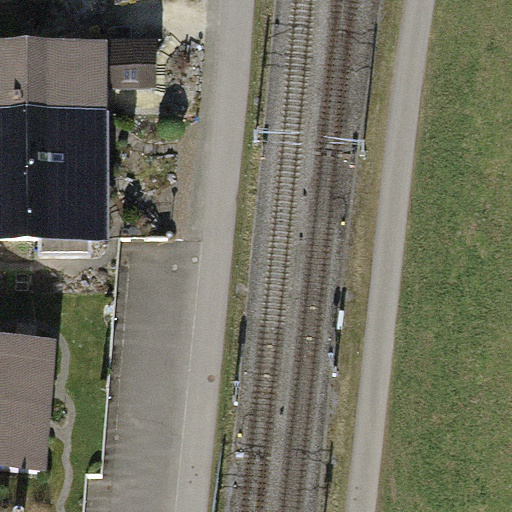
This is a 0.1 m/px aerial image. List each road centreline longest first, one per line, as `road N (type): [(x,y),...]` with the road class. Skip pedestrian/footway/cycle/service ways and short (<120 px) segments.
road 1 (track): [(362,511),(422,0)]
road 2 (residential): [(242,0),(197,511)]
